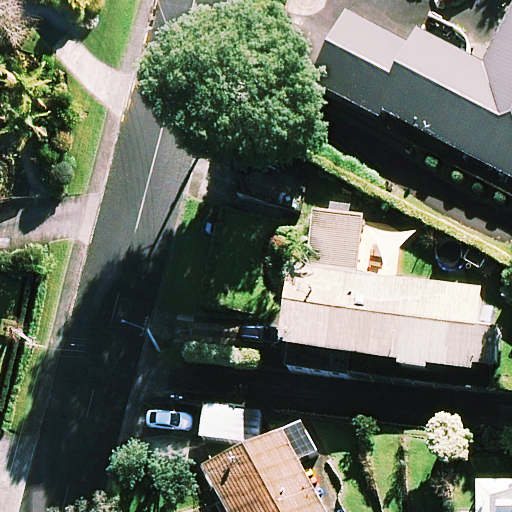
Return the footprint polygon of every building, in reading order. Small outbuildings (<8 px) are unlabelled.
[(511,18),(485,72),(415,36),(409,48),(351,18),(315,89),(382,123),(384,118),(511,182),(511,18)] [(482,289),(294,274),(287,356),(497,373),(500,334),(479,333),(482,289)] [(261,413),(206,409),(204,441),(258,445),(261,413)] [(321,511),(287,439),(216,473),(229,511),(321,511)] [(511,511),(511,487),(481,487),(481,511),(511,511)]
